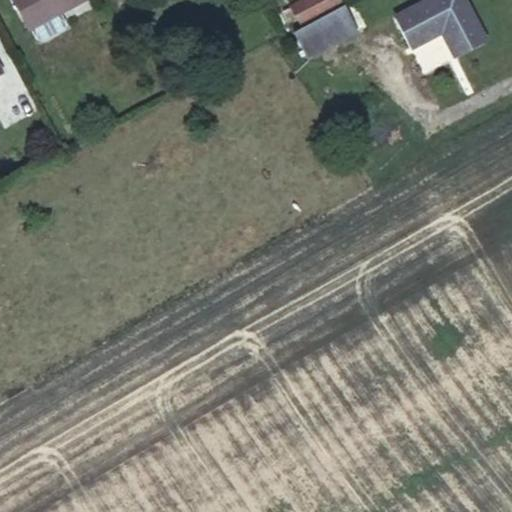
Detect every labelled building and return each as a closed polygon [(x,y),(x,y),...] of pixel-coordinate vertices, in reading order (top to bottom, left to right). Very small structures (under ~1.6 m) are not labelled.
[(80,0),(12,0),(29,29),(30,28),(36,39),(42,41),(64,29),(66,23),(59,12),(80,0)] [(340,1),(339,0),(301,0),(290,6),(300,24),(340,1)] [(484,40),(462,0),(427,0),(396,17),(411,46),(441,31),(455,55),(484,40)] [(342,6),(329,13),(343,39),(356,32),(342,6)] [(329,13),(294,32),(308,58),(343,39),(329,13)]
